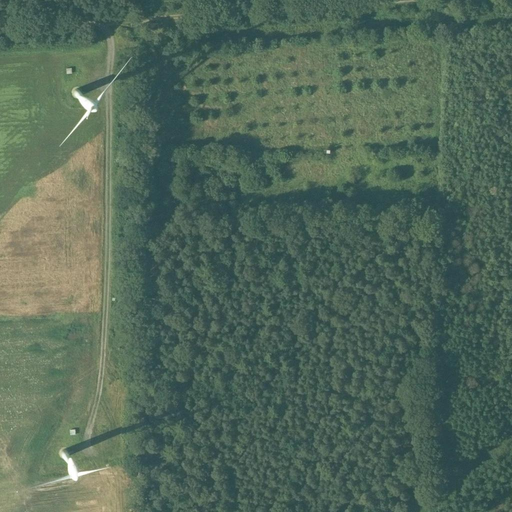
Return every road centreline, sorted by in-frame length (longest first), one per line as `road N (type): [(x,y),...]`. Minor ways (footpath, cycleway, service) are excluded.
road 1 (track): [(107,22),(105,344),(89,455)]
road 2 (track): [(404,0),(0,30)]
